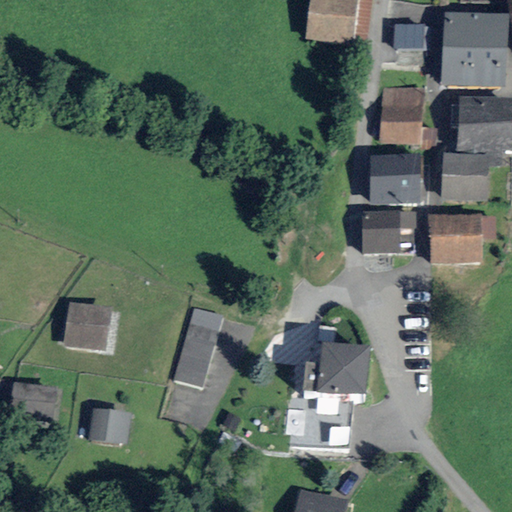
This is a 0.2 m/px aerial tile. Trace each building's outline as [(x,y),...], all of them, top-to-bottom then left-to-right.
[(357,0),(312,0),(308,39),(352,44),(357,0)] [(508,21),(445,19),(443,90),(505,92),(508,21)] [(425,31),(395,29),(395,50),(424,51),(425,31)] [(424,89),(383,88),(381,144),(422,146),(424,89)] [(511,102),(458,101),(457,151),(511,152),(511,102)] [(419,158),(371,158),(370,209),(419,209),(419,158)] [(485,164),(448,162),(446,199),(483,201),(485,164)] [(414,216),(363,215),(362,256),(414,257),(414,216)] [(481,220),(430,219),(429,266),(480,267),(481,220)] [(111,309),(70,306),(66,349),(107,352),(111,309)] [(195,311),(175,382),(205,390),(225,319),(195,311)] [(358,359),(319,358),(318,393),(357,393),(358,359)] [(59,394),(19,390),(14,430),(54,435),(59,394)] [(132,415),(93,412),(90,443),(129,446),(132,415)] [(345,511),(347,503),(296,493),(292,511),(345,511)]
